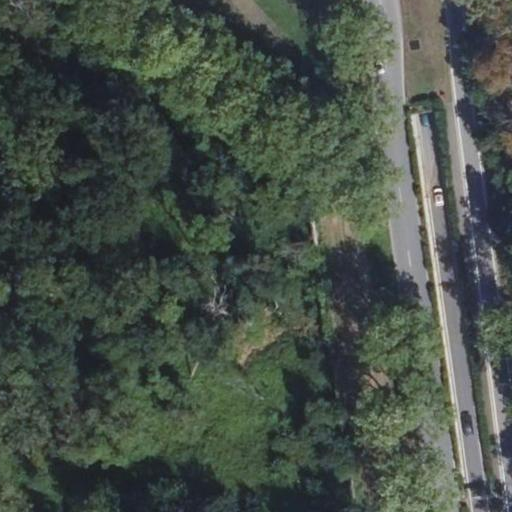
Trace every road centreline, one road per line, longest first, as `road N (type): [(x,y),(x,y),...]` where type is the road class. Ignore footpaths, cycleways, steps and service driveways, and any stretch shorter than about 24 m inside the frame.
road 1 (secondary): [(479,511),(406,0)]
road 2 (primary): [(382,0),(401,211),(444,511)]
road 3 (primary): [(511,460),(452,0)]
